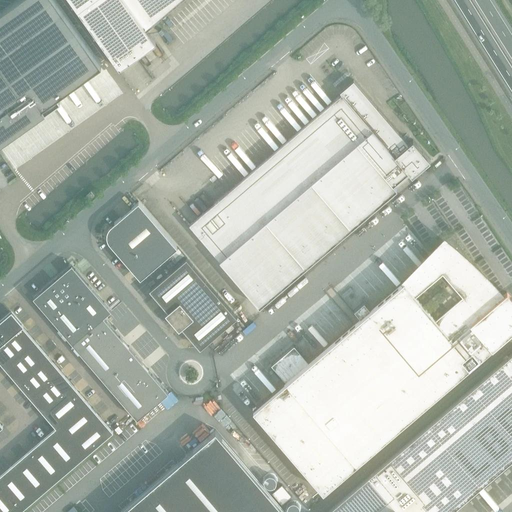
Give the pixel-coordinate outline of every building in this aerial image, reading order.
[(15,0),(0,11),(0,136),(101,64),(55,0),(15,0)] [(70,0),(119,69),(120,68),(156,43),(146,30),(181,0),(70,0)] [(263,160),(189,224),(259,306),(397,188),(393,184),(408,171),(412,175),(429,160),(430,160),(412,139),(408,143),(353,79),(340,91),(342,93),(263,160)] [(108,232),(108,236),(109,239),(110,242),(110,243),(121,256),(158,224),(138,202),(114,222),(115,223),(112,226),(110,228),(108,232)] [(158,224),(121,256),(126,262),(127,261),(141,278),(144,276),(144,275),(177,247),(158,224)] [(256,406),(253,409),(323,491),(511,328),(511,295),(506,289),(494,300),(446,244),(432,256),(370,308),(364,301),(354,310),(360,317),(308,361),(294,345),(271,364),(285,381),(256,406)] [(186,258),(150,289),(201,348),(237,317),(186,258)] [(69,266),(33,296),(137,418),(168,391),(103,316),(111,309),(74,266),(69,266)] [(11,312),(0,321),(0,330),(19,353),(35,339),(11,312)] [(0,361),(4,366),(19,353),(0,330),(0,361)] [(35,339),(19,353),(32,368),(48,355),(35,339)] [(19,353),(4,366),(17,381),(32,368),(19,353)] [(450,511),(511,459),(511,353),(368,476),(326,511),(450,511)] [(48,355),(32,368),(45,383),(61,370),(48,355)] [(32,368),(17,381),(30,396),(45,383),(32,368)] [(61,370),(45,383),(58,398),(74,385),(61,370)] [(45,383),(30,396),(43,411),(58,398),(45,383)] [(58,398),(43,411),(56,426),(56,427),(56,426),(87,400),(74,385),(58,398)] [(87,400),(56,426),(69,442),(100,416),(87,400)] [(100,416),(69,442),(82,457),(113,431),(100,416)] [(56,426),(40,439),(67,470),(82,457),(69,442),(56,426),(56,427),(56,426)] [(286,511),(215,429),(118,511),(286,511)] [(40,439),(25,452),(52,483),(67,470),(40,439)] [(25,452),(10,465),(36,496),(52,483),(25,452)] [(10,465),(0,473),(0,484),(21,509),(36,496),(10,465)] [(292,495),(281,483),(271,493),(281,505),(292,495)] [(0,511),(17,511),(21,509),(0,484),(0,511)]
